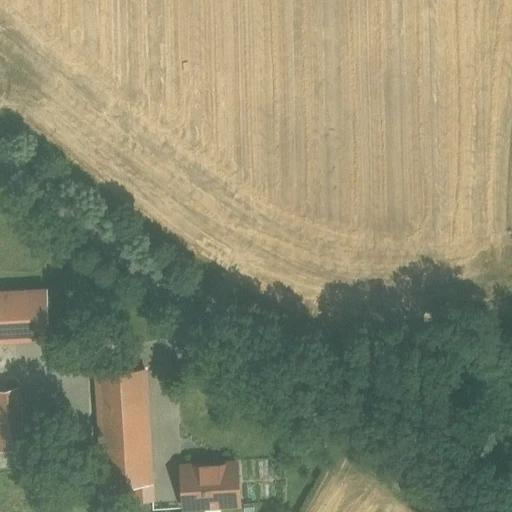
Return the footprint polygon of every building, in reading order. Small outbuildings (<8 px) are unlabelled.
[(48,289),(0,291),(0,339),(50,337),(48,289)] [(283,334),(245,304),(235,316),(272,346),(283,334)] [(145,368),(97,370),(104,485),(151,483),(145,368)] [(19,386),(0,389),(0,450),(28,445),(19,386)] [(236,462),(182,465),(185,507),(239,503),(236,462)] [(38,511),(31,465),(4,469),(10,511),(38,511)]
